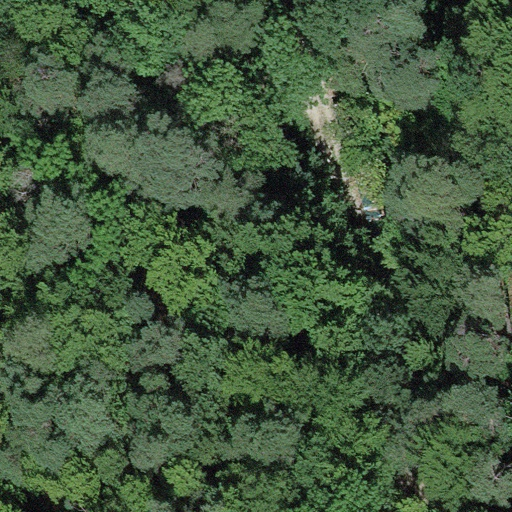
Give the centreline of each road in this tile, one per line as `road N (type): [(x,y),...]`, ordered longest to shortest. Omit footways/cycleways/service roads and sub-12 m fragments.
road 1 (track): [(268,0),(413,511)]
road 2 (track): [(452,0),(511,244)]
